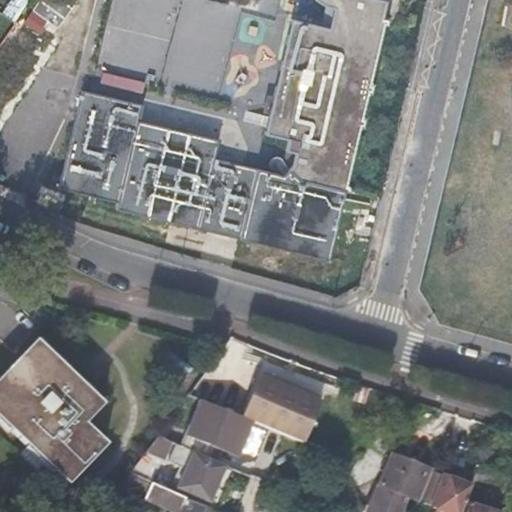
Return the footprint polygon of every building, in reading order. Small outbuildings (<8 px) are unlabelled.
[(9,0),(1,12),(14,21),(29,1),(27,0),(9,0)] [(145,91),(85,76),(62,177),(120,191),(119,198),(333,248),(389,4),(388,0),(329,0),(326,15),(294,8),(268,120),(291,127),(282,160),(215,144),(219,127),(141,108),(145,91)] [(35,344),(0,380),(0,414),(29,442),(22,449),(41,466),(47,460),(69,481),(106,444),(84,422),(103,403),(53,354),(49,357),(35,344)] [(171,352),(158,369),(179,385),(191,368),(171,352)] [(264,379),(247,418),(270,429),(305,444),(323,405),(264,379)] [(203,404),(189,432),(234,455),(247,427),(203,404)] [(169,439),(158,434),(148,449),(162,455),(169,439)] [(227,465),(193,449),(176,486),(211,501),(227,465)] [(388,466),(369,511),(400,511),(407,496),(417,500),(430,470),(393,455),(392,457),(387,455),(383,464),(388,466)] [(131,471),(121,485),(146,495),(152,481),(131,471)] [(433,471),(420,501),(427,504),(437,507),(447,511),(462,511),(471,486),(433,471)] [(201,511),(205,503),(152,481),(146,495),(172,507),(169,511),(201,511)] [(114,494),(100,511),(119,511),(125,498),(114,494)] [(469,502),(466,511),(499,511),(500,511),(469,502)]
